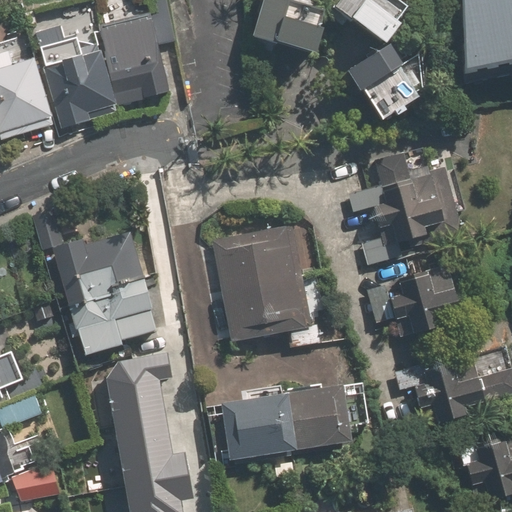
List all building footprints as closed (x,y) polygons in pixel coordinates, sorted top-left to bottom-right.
[(166,0),(148,0),(160,47),(176,43),(166,0)] [(261,0),(252,37),(316,54),(330,0),(261,0)] [(339,0),(334,8),(384,44),(415,0),(339,0)] [(511,0),(459,0),(464,75),(511,67),(511,0)] [(146,13),(100,26),(122,106),(168,93),(146,13)] [(60,26),(32,34),(60,128),(89,120),(88,114),(114,106),(95,44),(80,48),(76,33),(63,37),(60,26)] [(0,139),(53,125),(34,58),(24,60),(17,37),(0,42),(0,139)] [(346,72),(361,98),(365,96),(380,122),(421,99),(390,46),(346,72)] [(375,165),(381,188),(351,196),(356,215),(376,210),(383,238),(359,244),(365,269),(411,256),(409,248),(464,233),(447,170),(429,175),(423,152),(375,165)] [(51,207),(33,213),(45,251),(64,245),(51,207)] [(293,227),(214,240),(230,341),(309,328),(293,227)] [(85,242),(54,251),(86,358),(124,347),(122,341),(158,331),(129,232),(86,245),(85,242)] [(451,267),(367,289),(376,323),(405,315),(411,338),(442,330),(436,307),(460,301),(451,267)] [(109,373),(128,511),(189,511),(187,495),(194,494),(187,447),(173,449),(163,374),(172,373),(168,349),(117,356),(109,373)] [(0,390),(24,381),(14,351),(0,356),(0,390)] [(478,356),(438,367),(429,369),(432,382),(410,388),(415,409),(434,404),(439,422),(474,413),(472,408),(511,396),(511,364),(511,360),(482,368),(478,356)] [(362,385),(215,408),(223,464),(371,442),(362,385)] [(35,394),(0,408),(0,418),(4,428),(43,412),(35,394)] [(511,437),(463,450),(457,452),(466,487),(487,481),(492,499),(511,493),(511,437)] [(0,486),(15,481),(0,439),(0,486)] [(55,467),(14,477),(21,503),(61,493),(55,467)]
